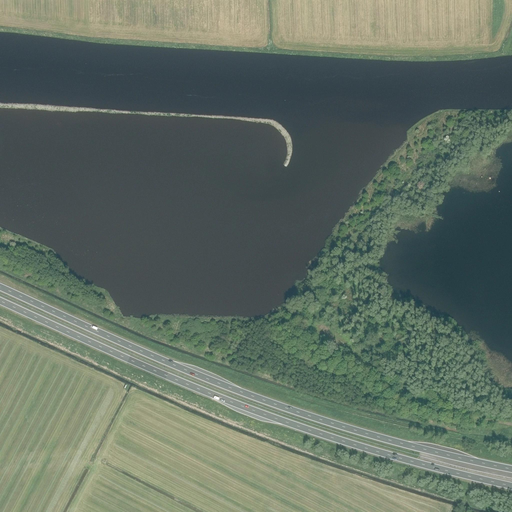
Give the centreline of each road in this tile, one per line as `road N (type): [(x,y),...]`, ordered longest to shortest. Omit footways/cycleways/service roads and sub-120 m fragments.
road 1 (trunk): [(0,301),(264,414),(511,486)]
road 2 (trunk): [(511,469),(267,401),(0,287)]
road 3 (track): [(486,419),(397,396),(350,348)]
